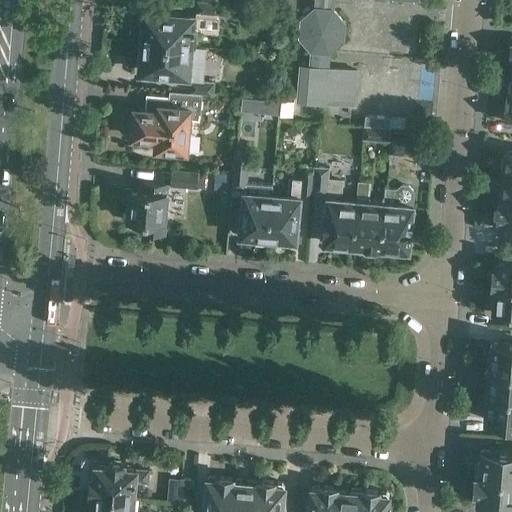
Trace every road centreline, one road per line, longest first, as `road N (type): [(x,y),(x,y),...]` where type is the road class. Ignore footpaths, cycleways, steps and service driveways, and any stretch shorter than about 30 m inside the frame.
road 1 (residential): [(434,448),(86,414)]
road 2 (residential): [(446,297),(100,268)]
road 3 (primary): [(43,331),(70,0)]
road 4 (residential): [(472,0),(446,297)]
road 5 (primary): [(27,511),(43,331)]
road 6 (residential): [(446,297),(434,448)]
